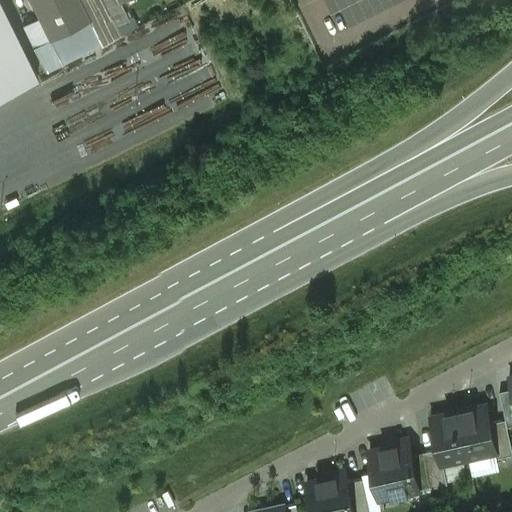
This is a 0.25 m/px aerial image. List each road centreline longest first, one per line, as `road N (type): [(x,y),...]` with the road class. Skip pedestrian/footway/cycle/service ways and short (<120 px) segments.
road 1 (trunk): [(0,410),(322,238)]
road 2 (residential): [(205,511),(511,349)]
road 3 (trunk): [(267,235),(0,382)]
road 4 (trunk): [(511,69),(267,235)]
road 5 (trunk): [(511,109),(267,235)]
road 6 (trunk): [(322,238),(511,137)]
road 7 (trunk): [(322,238),(511,178)]
